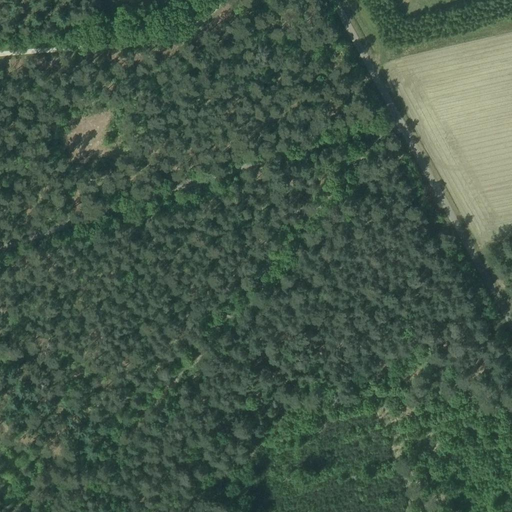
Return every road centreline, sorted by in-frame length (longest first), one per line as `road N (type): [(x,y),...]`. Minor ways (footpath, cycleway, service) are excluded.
road 1 (track): [(234,511),(168,385),(385,125)]
road 2 (track): [(385,125),(0,246)]
road 3 (unclassified): [(333,0),(511,328)]
road 4 (track): [(0,55),(151,42),(180,34),(221,0)]
road 5 (track): [(62,511),(168,385)]
